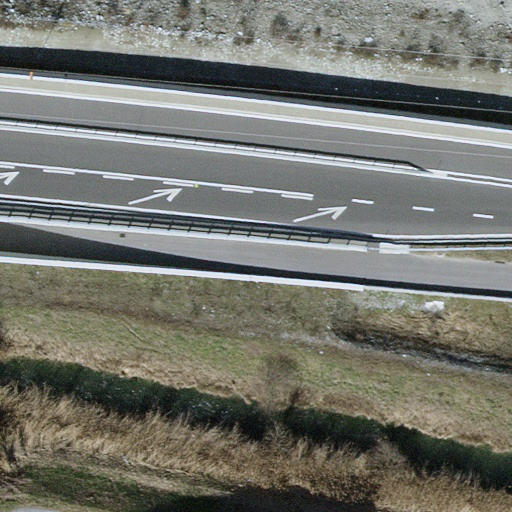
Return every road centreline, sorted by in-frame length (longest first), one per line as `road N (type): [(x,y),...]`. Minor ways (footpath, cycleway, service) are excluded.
road 1 (track): [(0,35),(141,44),(511,100)]
road 2 (motorway): [(511,168),(0,119)]
